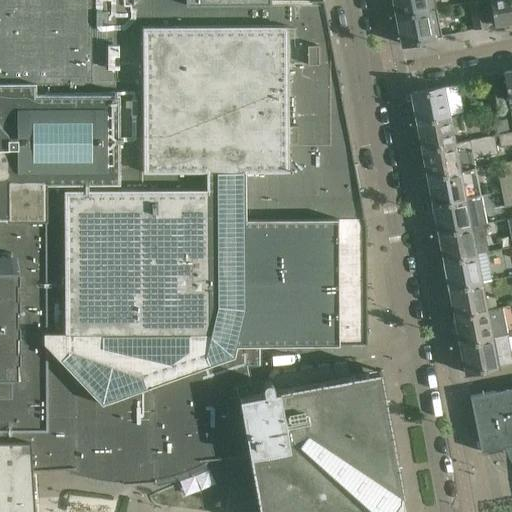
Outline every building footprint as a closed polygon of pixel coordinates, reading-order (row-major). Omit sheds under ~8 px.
[(0,0),(0,92),(3,95),(24,95),(36,95),(60,95),(93,95),(93,2),(94,0),(0,0)] [(126,8),(117,16),(117,86),(118,169),(218,169),(241,169),(242,219),(322,218),(339,218),(365,218),(360,194),(354,160),(340,88),(336,65),(331,37),(324,0),(277,0),(187,0),(210,23),(175,23),(167,15),(160,8),(144,8),(126,8)] [(393,0),(394,1),(393,1),(396,15),(397,16),(429,11),(437,9),(434,0),(393,0)] [(488,28),(483,0),(469,3),(474,31),(488,28)] [(511,24),(511,0),(490,0),(495,26),(511,24),(511,25),(511,24)] [(434,39),(429,11),(397,16),(399,29),(398,29),(401,43),(402,43),(402,45),(434,39)] [(511,70),(503,72),(511,114),(511,70)] [(484,75),(485,78),(490,107),(503,104),(497,72),(484,75)] [(448,115),(442,86),(412,92),(414,106),(413,106),(416,121),(448,115)] [(453,144),(448,115),(416,121),(419,138),(420,137),(423,150),(453,144)] [(506,119),(495,121),(497,135),(509,133),(506,119)] [(0,211),(46,211),(46,180),(38,173),(13,173),(13,144),(17,144),(17,136),(13,136),(13,128),(0,127),(0,211)] [(511,135),(496,138),(499,150),(511,147),(511,135)] [(494,136),(453,144),(423,150),(425,162),(424,162),(427,177),(474,168),(473,160),(498,155),(494,136)] [(50,169),(50,154),(59,154),(59,138),(31,138),(31,169),(50,169)] [(511,189),(511,160),(503,163),(505,175),(499,176),(502,192),(511,189)] [(480,196),(474,168),(427,177),(430,194),(431,193),(433,205),(480,196)] [(77,178),(65,187),(66,333),(210,332),(219,301),(218,186),(218,169),(118,169),(118,177),(87,178),(77,178)] [(511,203),(511,189),(502,192),(505,205),(511,203)] [(485,224),(480,196),(433,205),(436,217),(435,217),(438,233),(483,224),(485,224)] [(0,429),(47,429),(47,346),(47,338),(46,309),(46,273),(46,248),(46,211),(0,211),(0,429)] [(242,307),(232,345),(261,345),(367,344),(367,226),(365,218),(339,218),(322,218),(242,219),(242,239),(242,307)] [(489,252),(483,224),(438,233),(441,249),(442,248),(444,260),(485,252),(489,252)] [(490,281),(485,252),(444,260),(446,272),(445,272),(449,289),(481,283),(490,281)] [(486,311),(481,283),(449,289),(452,305),(453,305),(455,317),(486,311)] [(508,336),(502,308),(486,311),(455,317),(457,329),(456,329),(459,345),(508,336)] [(511,363),(511,357),(508,336),(459,345),(463,361),(464,361),(467,373),(511,363)] [(191,366),(152,380),(152,396),(152,431),(152,478),(152,480),(153,480),(162,479),(175,475),(188,471),(194,468),(201,465),(210,460),(210,459),(215,459),(250,456),(242,410),(238,387),(235,375),(250,372),(249,367),(261,365),(261,355),(261,345),(232,345),(231,352),(191,366)] [(0,511),(35,511),(33,474),(33,471),(58,469),(66,469),(66,470),(76,473),(89,477),(102,480),(116,481),(125,482),(126,482),(126,480),(126,478),(125,449),(125,401),(103,401),(85,383),(47,346),(47,429),(0,429),(0,511)] [(248,385),(238,387),(242,410),(250,456),(253,472),(260,511),(390,511),(400,500),(401,495),(403,497),(404,498),(405,497),(404,497),(381,371),(351,377),(348,363),(348,360),(279,367),(277,367),(274,368),(272,369),(270,371),(269,373),(268,375),(267,377),(266,379),(266,382),(265,383),(264,384),(264,385),(264,386),(264,387),(265,393),(250,396),(248,385)] [(250,372),(235,375),(238,387),(248,385),(253,384),(250,372)] [(511,388),(471,397),(482,452),(511,446),(511,388)]
